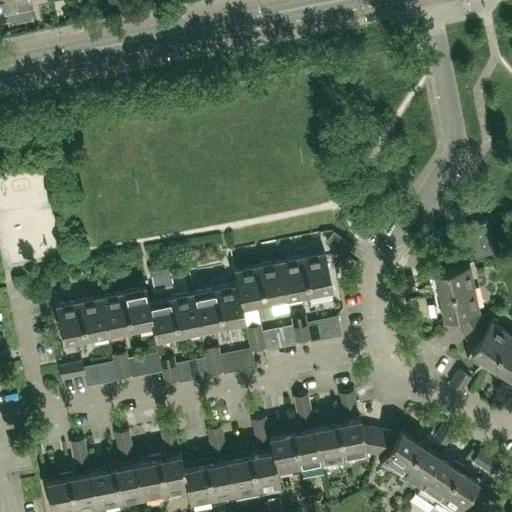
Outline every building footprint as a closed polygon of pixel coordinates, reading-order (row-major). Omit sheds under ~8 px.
[(33,5),(32,0),(0,0),(0,21),(11,20),(9,9),(33,5)] [(498,247),(488,220),(465,228),(475,256),(498,247)] [(331,284),(324,250),(279,259),(286,294),(331,284)] [(286,294),(279,259),(234,268),(244,317),(242,303),(286,294)] [(478,309),(469,262),(427,270),(427,272),(434,271),(443,314),(436,315),(436,317),(450,314),(461,329),(481,316),(477,309),(478,309)] [(244,317),(234,268),(233,268),(236,282),(192,290),(199,326),(244,317)] [(154,288),(173,284),(172,274),(171,271),(151,274),(152,278),(154,288)] [(415,289),(412,274),(396,277),(400,292),(415,289)] [(152,321),(148,299),(145,285),(100,295),(107,330),(151,321),(152,321)] [(199,326),(192,290),(148,299),(152,321),(151,321),(154,335),(199,326)] [(107,330),(100,295),(54,304),(61,339),(107,330)] [(310,337),(305,314),(291,316),(295,340),(310,337)] [(511,368),(511,333),(489,319),(486,323),(481,316),(461,329),(471,345),(465,354),(466,355),(470,349),(508,374),(511,368)] [(265,346),(260,322),(245,325),(250,349),(265,346)] [(223,369),(218,345),(204,348),(208,371),(209,372),(223,369)] [(131,372),(126,349),(111,352),(116,375),(131,372)] [(179,378),(174,354),(159,357),(163,381),(179,378)] [(84,373),(82,358),(59,362),(58,363),(61,377),(84,373)] [(133,377),(157,370),(154,359),(130,367),(133,377)] [(461,388),(470,375),(458,367),(449,380),(461,388)] [(357,404),(354,392),(353,388),(339,391),(342,407),(357,404)] [(312,415),(309,397),(307,391),(293,394),(297,418),(312,415)] [(279,482),(277,468),(270,434),(269,431),(269,430),(265,414),(251,417),(256,441),(269,438),(271,448),(227,456),(234,491),(279,482)] [(375,451),(379,427),(361,423),(359,415),(358,416),(314,425),(321,459),(366,450),(375,451)] [(178,441),(173,418),(158,421),(163,444),(178,441)] [(446,443),(455,430),(442,421),(433,434),(446,443)] [(225,447),(221,423),(206,426),(211,450),(225,447)] [(321,459),(314,425),(270,434),(277,468),(321,459)] [(133,450),(128,427),(114,430),(119,453),(133,450)] [(419,482),(439,453),(400,427),(398,430),(379,427),(375,451),(383,453),(381,457),(419,482)] [(89,459),(84,436),(69,439),(74,462),(89,459)] [(499,460),(479,446),(471,458),(491,472),(499,460)] [(187,486),(183,465),(180,452),(135,461),(142,495),(186,486),(187,486)] [(457,508),(477,479),(439,453),(419,482),(413,491),(433,504),(438,495),(457,508)] [(227,456),(183,465),(187,486),(186,486),(189,500),(234,491),(227,456)] [(142,495),(135,461),(90,470),(97,504),(142,495)] [(57,511),(97,504),(90,470),(45,479),(51,511),(57,511)]
